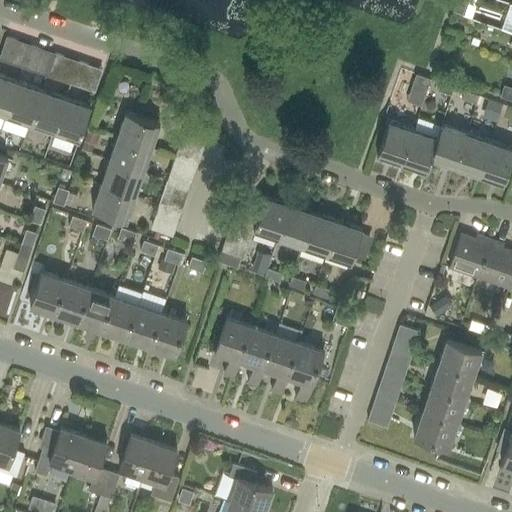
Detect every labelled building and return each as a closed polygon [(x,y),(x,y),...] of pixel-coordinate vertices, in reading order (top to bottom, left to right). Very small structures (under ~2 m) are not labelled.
[(0,58),(10,62),(18,40),(7,36),(0,56),(0,58)] [(34,70),(42,48),(31,44),(23,67),(34,70)] [(58,79),(66,56),(55,52),(47,75),(58,79)] [(82,87),(90,64),(79,60),(71,83),(82,87)] [(18,81),(0,74),(0,112),(7,115),(18,81)] [(431,78),(417,74),(414,82),(428,86),(431,78)] [(7,115),(31,123),(42,89),(18,81),(7,115)] [(455,86),(441,82),(438,90),(452,94),(455,86)] [(66,97),(42,89),(31,123),(54,131),(66,97)] [(479,95),(465,90),(462,99),(476,103),(479,95)] [(66,97),(54,131),(79,140),(90,106),(66,97)] [(503,103),(488,99),(483,114),(498,118),(503,103)] [(126,111),(117,136),(152,148),(160,123),(126,111)] [(377,155),(402,163),(414,129),(389,120),(377,155)] [(431,158),(455,166),(467,132),(442,124),(437,137),(438,137),(431,158)] [(437,137),(414,129),(402,163),(427,171),(431,158),(438,137),(437,137)] [(202,151),(206,140),(184,132),(180,144),(202,151)] [(491,140),(467,132),(455,166),(479,174),(491,140)] [(109,160),(144,172),(152,148),(117,136),(109,160)] [(511,147),(491,140),(479,174),(504,183),(511,158),(511,147)] [(194,175),(198,164),(175,156),(172,168),(194,175)] [(136,196),(144,172),(109,160),(101,184),(136,196)] [(186,199),(190,188),(167,180),(163,191),(186,199)] [(127,220),(136,196),(101,184),(93,209),(127,220)] [(69,190),(59,187),(54,201),(64,205),(69,190)] [(254,230),(279,238),(290,204),(265,195),(260,212),(256,224),(254,230)] [(178,223),(182,212),(159,204),(155,215),(178,223)] [(233,216),(256,224),(260,212),(238,204),(233,216)] [(290,204),(279,238),(303,246),(314,212),(290,204)] [(41,225),(46,210),(35,207),(30,221),(41,225)] [(326,254),(338,220),(314,212),(303,246),(326,254)] [(88,220),(73,215),(69,226),(84,231),(88,220)] [(229,228),(252,236),(254,230),(256,224),(233,216),(229,228)] [(338,220),(326,254),(351,263),(363,229),(338,220)] [(111,229),(97,224),(93,235),(108,239),(111,229)] [(137,232),(122,227),(118,238),(133,243),(137,232)] [(248,247),(252,236),(229,228),(225,239),(248,247)] [(32,249),(37,234),(27,230),(22,245),(32,249)] [(478,275),(491,238),(478,234),(476,238),(461,233),(450,266),(478,275)] [(491,238),(478,275),(505,285),(511,264),(511,250),(502,247),(504,243),(491,238)] [(244,259),(248,247),(225,239),(221,251),(244,259)] [(159,245),(144,240),(140,250),(155,256),(159,245)] [(183,253),(168,248),(165,259),(180,264),(183,253)] [(241,268),(244,259),(221,251),(218,260),(241,268)] [(24,273),(29,258),(19,254),(13,269),(24,273)] [(207,261),(192,256),(189,267),(203,272),(207,261)] [(282,274),(268,269),(265,277),(280,282),(282,274)] [(56,316),(68,281),(42,272),(31,307),(56,316)] [(306,281),(292,276),(289,285),(304,289),(306,281)] [(0,281),(0,314),(9,317),(18,286),(0,281)] [(91,289),(68,281),(56,316),(80,324),(91,289)] [(331,289),(316,284),(313,293),(328,297),(331,289)] [(103,332),(115,297),(91,289),(80,324),(103,332)] [(139,305),(115,297),(103,332),(127,340),(139,305)] [(162,313),(139,305),(127,340),(151,348),(162,313)] [(162,313),(151,348),(175,356),(187,321),(162,313)] [(234,377),(240,360),(252,325),(227,317),(215,352),(230,357),(225,373),(234,377)] [(472,320),(469,328),(478,331),(481,323),(472,320)] [(276,333),(252,325),(240,360),(254,365),(249,381),(258,385),(264,368),(276,333)] [(282,393),(288,376),(299,341),(276,333),(264,368),(278,373),(272,389),(282,393)] [(447,339),(439,364),(473,376),(482,351),(447,339)] [(395,340),(392,349),(412,355),(415,347),(395,340)] [(299,341),(288,376),(302,381),(296,397),(307,401),(324,350),(299,341)] [(387,364),(384,372),(404,379),(407,371),(387,364)] [(431,388),(465,399),(473,376),(439,364),(431,388)] [(379,388),(376,396),(396,403),(399,395),(379,388)] [(423,412),(457,423),(465,399),(431,388),(423,412)] [(371,412),(368,420),(388,427),(390,418),(371,412)] [(457,423),(423,412),(415,436),(449,448),(457,423)] [(21,430),(0,422),(0,470),(17,476),(25,452),(14,449),(21,430)] [(73,469),(84,435),(62,427),(53,451),(44,448),(35,471),(47,475),(52,462),(73,469)] [(511,433),(502,465),(511,468),(511,433)] [(120,468),(143,476),(154,442),(132,434),(120,468)] [(99,467),(107,443),(84,435),(73,469),(94,476),(89,490),(101,494),(109,470),(99,467)] [(177,450),(154,442),(143,476),(156,480),(151,494),(171,501),(179,477),(169,474),(177,450)] [(230,501),(261,511),(264,511),(272,488),(254,482),(257,471),(234,463),(230,474),(238,477),(230,501)] [(111,497),(120,474),(109,470),(101,494),(95,510),(101,511),(105,511),(111,497)] [(32,496),(30,505),(53,510),(55,501),(32,496)] [(261,511),(230,501),(224,499),(219,511),(261,511)]
